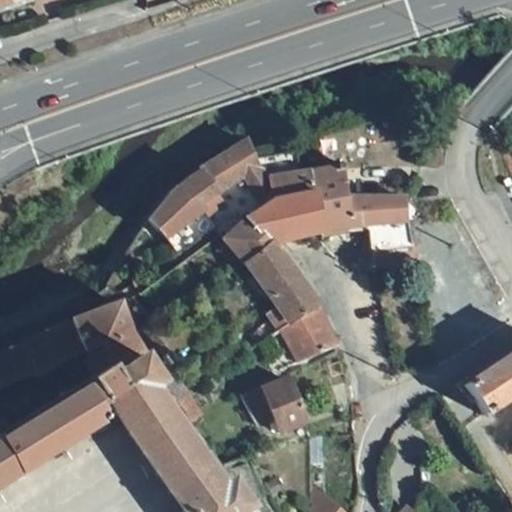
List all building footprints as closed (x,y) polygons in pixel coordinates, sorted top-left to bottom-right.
[(270,246),(319,234),(312,192),(308,172),(300,173),(297,153),(252,161),(249,152),(247,144),(201,169),(171,189),(165,203),(147,221),(165,239),(178,257),(212,232),(217,238),(244,266),(270,246)] [(373,265),(415,261),(412,246),(414,246),(409,226),(402,227),(401,198),(347,201),(342,167),(308,172),(312,192),(319,234),(360,226),(367,226),(369,252),(371,252),(373,265)] [(287,327),(316,309),(285,265),(270,246),(244,266),(273,307),(287,327)] [(142,351),(133,339),(131,335),(118,305),(69,323),(20,344),(0,354),(0,388),(30,374),(36,383),(56,367),(82,354),(105,341),(118,365),(142,351)] [(277,333),(287,327),(273,307),(266,313),(263,315),(276,334),(277,333)] [(295,365),(335,348),(316,309),(287,327),(277,333),(295,365)] [(118,365),(105,341),(82,354),(93,378),(109,366),(111,369),(118,365)] [(483,417),(511,397),(511,353),(463,386),(483,417)] [(248,511),(247,510),(228,483),(220,489),(206,469),(151,391),(160,385),(141,357),(115,375),(111,369),(109,366),(93,378),(89,381),(106,404),(180,511),(248,511)] [(177,403),(188,395),(166,362),(154,372),(177,403)] [(89,381),(88,378),(80,383),(98,409),(106,404),(89,381)] [(276,433),(302,424),(285,382),(257,393),(256,389),(241,395),(254,427),(270,420),(276,433)] [(0,511),(0,485),(106,420),(98,409),(80,383),(44,406),(24,418),(9,427),(0,433),(0,511)] [(221,441),(201,411),(188,420),(209,449),(221,441)] [(310,471),(322,470),(321,438),(309,439),(310,471)] [(228,483),(215,463),(206,469),(220,489),(228,483)] [(339,511),(311,487),(312,503),(302,511),(339,511)]
